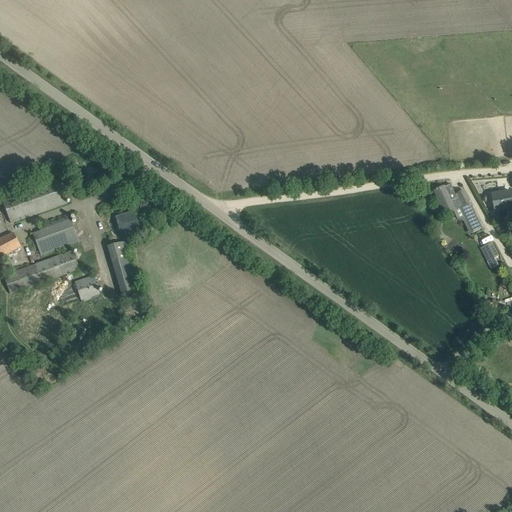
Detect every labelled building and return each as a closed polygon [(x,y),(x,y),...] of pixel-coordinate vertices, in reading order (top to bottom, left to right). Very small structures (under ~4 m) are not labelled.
[(11,224),(67,204),(58,179),(2,198),(11,224)] [(450,184),(437,190),(437,189),(435,190),(436,191),(434,191),(436,196),(445,215),(452,212),(461,208),(467,221),(473,233),(482,229),(470,203),(464,191),(455,195),(450,184)] [(511,198),(511,192),(492,195),(493,200),(495,210),(508,208),(509,214),(509,216),(511,215),(511,198)] [(121,235),(138,230),(133,213),(116,218),(121,235)] [(69,216),(39,228),(40,231),(33,234),(35,239),(38,247),(41,256),(79,242),(69,216)] [(0,258),(21,247),(13,233),(0,239),(0,258)] [(138,295),(123,242),(107,247),(123,299),(138,295)] [(491,252),(487,254),(489,260),(496,257),(498,256),(492,244),(491,245),(488,246),(491,252)] [(70,273),(79,269),(72,251),(4,276),(10,294),(70,273)] [(94,276),(84,279),(74,283),(80,300),(100,294),(94,276)] [(141,300),(121,306),(127,324),(147,318),(141,300)] [(499,304),(487,300),(484,308),(495,312),(499,304)] [(30,372),(36,389),(56,383),(51,365),(30,372)]
